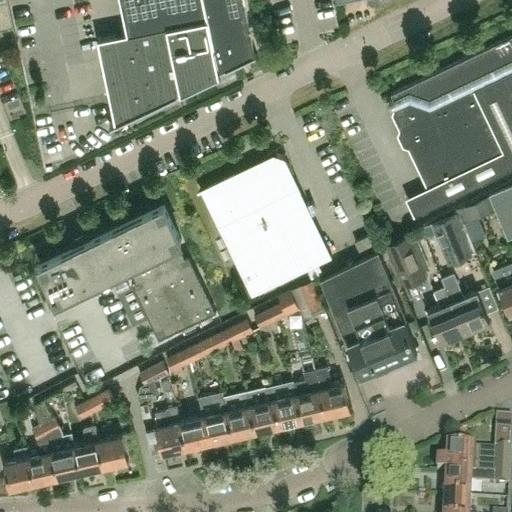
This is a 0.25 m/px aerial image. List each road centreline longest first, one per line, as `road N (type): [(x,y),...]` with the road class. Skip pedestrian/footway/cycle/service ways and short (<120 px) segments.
road 1 (unclassified): [(451,0),(0,214)]
road 2 (residential): [(35,511),(232,501),(376,450)]
road 3 (residential): [(376,450),(511,380)]
